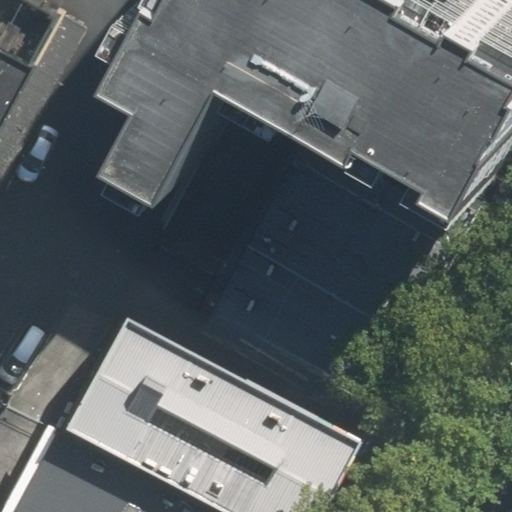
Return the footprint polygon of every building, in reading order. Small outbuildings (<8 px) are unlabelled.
[(273,38),(511,163),(511,161),(511,0),(179,0),(161,35),(207,58),(178,114),(221,136),(273,38)] [(0,127),(27,78),(0,62),(0,127)] [(482,193),(321,109),(208,323),(370,407),(449,257),(482,193)] [(53,435),(200,511),(316,511),(351,447),(186,361),(112,322),(53,435)] [(200,511),(46,431),(28,466),(3,511),(200,511)]
